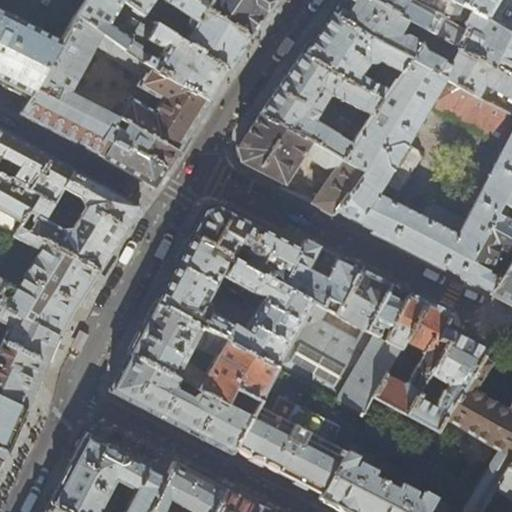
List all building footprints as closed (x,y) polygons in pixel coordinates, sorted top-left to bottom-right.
[(0,0),(0,84),(15,92),(29,99),(73,18),(82,4),(84,0),(0,0)] [(142,63),(144,65),(207,101),(223,76),(226,71),(155,24),(151,31),(117,11),(121,3),(123,0),(84,0),(82,4),(73,18),(142,63)] [(123,0),(121,3),(155,24),(226,71),(245,43),(248,39),(203,10),(187,0),(123,0)] [(187,0),(203,10),(248,39),(275,0),(187,0)] [(338,0),(329,14),(379,45),(408,60),(511,115),(511,78),(452,46),(443,65),(423,55),(418,46),(405,38),(395,38),(405,20),(368,0),(338,0)] [(511,33),(449,0),(368,0),(405,20),(452,46),(511,78),(511,33)] [(511,0),(449,0),(511,33),(511,5),(501,0),(511,0)] [(314,35),(300,55),(366,95),(371,86),(366,83),(368,78),(359,73),(366,63),(367,64),(373,64),(376,61),(398,74),(408,60),(379,45),(329,14),(314,35)] [(96,156),(116,118),(177,151),(192,126),(207,101),(144,65),(142,63),(73,18),(29,99),(19,116),(75,145),(76,145),(81,147),(96,156)] [(381,239),(443,270),(444,268),(491,292),(511,257),(511,115),(408,60),(398,74),(394,81),(378,74),(371,86),(366,95),(300,55),(290,68),(370,114),(339,160),(363,169),(334,211),(371,231),(370,233),(381,239)] [(263,108),(258,114),(339,160),(370,114),(290,68),(263,108)] [(331,215),(334,211),(363,169),(339,160),(258,114),(236,148),(240,162),(280,184),(303,153),(310,155),(312,161),(310,165),(322,171),(324,168),(332,173),(321,188),(311,182),(306,182),(295,197),(331,215)] [(173,157),(177,151),(116,118),(96,156),(99,158),(102,159),(110,145),(163,173),(173,157)] [(62,189),(73,171),(25,144),(0,130),(0,175),(38,198),(52,205),(62,189)] [(153,188),(163,173),(110,145),(102,159),(109,163),(149,186),(153,188)] [(138,210),(137,207),(91,181),(73,171),(62,189),(78,198),(83,209),(70,230),(59,231),(42,222),(52,206),(52,205),(38,198),(28,213),(36,219),(31,228),(27,225),(22,232),(97,274),(118,241),(138,210)] [(18,229),(28,213),(38,198),(0,175),(0,308),(56,338),(58,334),(73,311),(97,274),(22,232),(18,229)] [(196,224),(190,236),(256,272),(267,249),(254,243),(260,230),(254,226),(218,207),(202,213),(196,224)] [(295,247),(260,230),(254,243),(267,249),(256,272),(280,285),(299,249),(295,247)] [(280,285),(256,272),(190,236),(171,272),(154,303),(277,369),(362,414),(371,397),(387,369),(395,355),(398,349),(383,341),(371,335),(364,347),(354,342),(355,340),(321,321),(326,310),(280,285)] [(335,315),(359,269),(359,268),(324,250),(321,249),(304,241),(299,249),(280,285),(326,310),(335,315)] [(489,295),(501,301),(511,306),(511,257),(491,292),(489,295)] [(365,331),(390,285),(368,273),(359,269),(335,315),(365,331)] [(394,285),(391,283),(390,285),(365,331),(371,335),(383,341),(408,292),(394,285)] [(445,323),(451,312),(431,303),(408,292),(383,341),(398,349),(395,355),(400,357),(402,353),(400,352),(406,342),(419,349),(414,369),(405,386),(395,382),(398,375),(387,369),(371,397),(405,415),(444,345),(436,340),(445,323)] [(258,402),(277,369),(154,303),(141,328),(127,354),(177,380),(195,390),(224,405),(234,389),(258,402)] [(42,371),(56,338),(0,308),(0,321),(8,326),(1,342),(0,343),(0,397),(25,410),(42,371)] [(434,430),(442,419),(486,348),(480,344),(453,328),(451,316),(452,313),(451,312),(445,323),(436,340),(444,345),(405,415),(434,430)] [(511,402),(507,411),(473,391),(496,353),(487,346),(486,348),(442,419),(498,451),(459,511),(477,511),(490,492),(503,472),(511,456),(511,402)] [(230,454),(232,450),(258,402),(234,389),(224,405),(195,390),(190,399),(172,389),(177,380),(127,354),(125,358),(108,391),(143,409),(230,454)] [(276,473),(320,496),(343,451),(362,414),(277,369),(258,402),(232,450),(244,456),(276,473)] [(0,450),(5,453),(22,415),(25,410),(0,397),(0,450)] [(126,457),(120,453),(85,435),(69,465),(49,503),(65,511),(147,511),(166,477),(132,459),(126,457)] [(385,482),(381,481),(380,483),(349,467),(354,458),(343,451),(320,496),(318,500),(342,511),(424,511),(432,498),(421,491),(416,502),(383,485),(385,482)] [(511,456),(503,472),(511,477),(511,456)] [(173,463),(166,477),(147,511),(212,511),(224,490),(203,479),(199,477),(173,463)] [(511,504),(511,511),(458,511),(432,498),(424,511),(511,511),(511,477),(503,472),(490,492),(511,504)] [(247,502),(224,490),(212,511),(257,511),(260,508),(247,502)] [(65,511),(49,503),(44,511),(65,511)]
